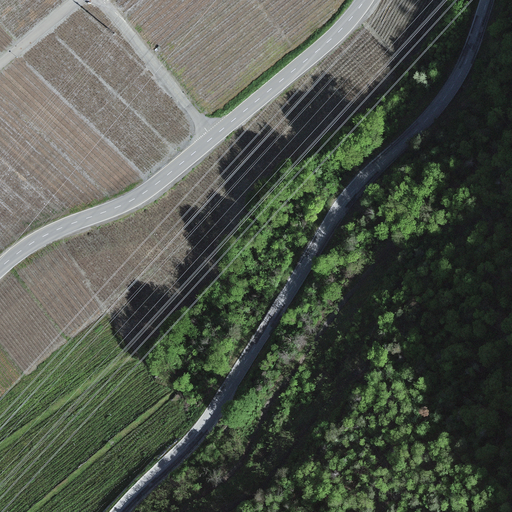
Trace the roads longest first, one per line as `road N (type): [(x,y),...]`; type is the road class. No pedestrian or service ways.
road 1 (tertiary): [(487,0),(452,86),(353,190),(205,422),(118,511)]
road 2 (tertiary): [(0,267),(40,238),(128,202),(212,136)]
road 3 (tertiary): [(212,136),(332,38),(365,0)]
road 4 (residential): [(103,0),(212,136)]
